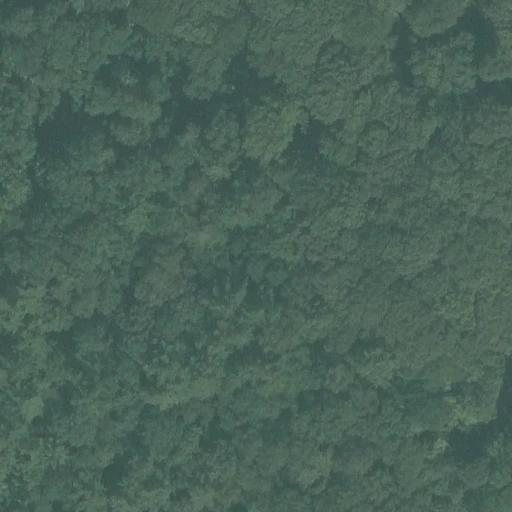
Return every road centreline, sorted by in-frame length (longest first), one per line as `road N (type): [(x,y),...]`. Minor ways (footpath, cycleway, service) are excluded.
road 1 (track): [(0,110),(71,78),(281,85),(434,41),(511,45)]
road 2 (track): [(129,511),(66,475),(0,454)]
